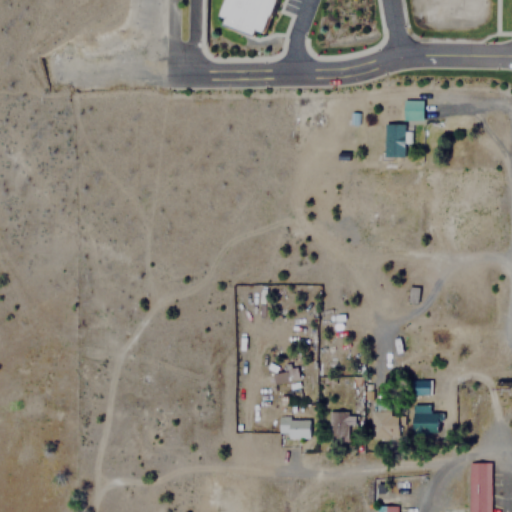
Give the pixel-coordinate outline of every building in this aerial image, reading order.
[(219,0),(215,11),(223,14),(221,20),(255,33),(257,28),(265,31),(277,0),(219,0)] [(425,120),(425,100),(404,99),(404,120),(425,120)] [(404,156),(404,123),(384,123),(384,156),(404,156)] [(441,207),(461,207),(461,170),(441,170),(441,207)] [(274,384),(300,379),(297,368),(272,373),(274,384)] [(371,402),(371,439),(397,439),(397,413),(389,413),(389,402),(371,402)] [(427,412),(427,406),(410,406),(410,435),(439,435),(439,412),(427,412)] [(347,426),(354,426),(354,411),(327,411),(327,442),(347,442),(347,426)] [(308,438),(308,417),(277,417),(277,438),(308,438)] [(489,511),(490,462),(467,462),(466,511),(489,511)]
